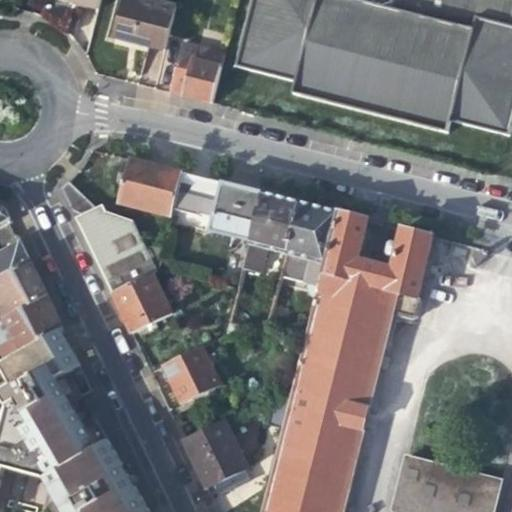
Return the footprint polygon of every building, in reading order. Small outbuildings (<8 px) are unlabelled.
[(98,9),(100,0),(59,0),(63,1),(98,9)] [(126,40),(145,45),(155,3),(142,0),(124,0),(115,38),(126,40)] [(511,0),(252,0),(236,69),(295,84),(292,96),(446,136),(450,123),(500,136),(508,138),(511,122),(511,0)] [(176,9),(155,3),(145,45),(166,51),(176,9)] [(185,98),(212,105),(220,70),(194,63),(198,50),(183,47),(170,94),(185,98)] [(223,56),(198,50),(194,63),(220,70),(223,56)] [(171,218),(181,172),(154,165),(130,159),(128,165),(123,164),(118,183),(123,184),(118,205),(171,218)] [(209,233),(249,242),(261,192),(227,184),(207,179),(199,209),(212,220),(209,233)] [(87,248),(110,294),(152,275),(153,275),(139,246),(128,222),(92,209),(69,182),(59,189),(70,211),(80,215),(76,225),(87,248)] [(265,249),(286,255),(300,202),(282,198),(261,192),(249,242),(240,279),(250,281),(253,270),(259,272),(265,249)] [(299,282),(319,287),(338,212),(315,206),(300,202),(286,255),(304,259),(299,282)] [(0,276),(29,260),(20,242),(0,252),(0,226),(10,221),(4,209),(0,208),(0,276)] [(342,511),(392,316),(412,321),(416,319),(420,302),(417,297),(416,297),(422,276),(428,277),(429,271),(432,261),(426,259),(432,236),(402,228),(397,247),(391,246),(388,248),(387,255),(389,259),(394,260),(391,271),(374,266),(356,261),(366,219),(338,212),(319,287),(261,511),(342,511)] [(164,250),(139,246),(153,275),(159,272),(164,250)] [(0,276),(0,300),(9,317),(47,297),(29,260),(0,276)] [(171,316),(152,275),(110,294),(118,312),(130,335),(171,316)] [(0,322),(0,361),(1,364),(62,329),(47,297),(9,317),(0,322)] [(226,338),(245,328),(229,324),(226,338)] [(0,368),(2,372),(11,387),(73,351),(66,337),(62,329),(1,364),(0,364),(0,368)] [(215,343),(164,368),(175,392),(181,405),(220,387),(211,367),(224,361),(215,343)] [(69,372),(80,365),(73,351),(11,387),(0,393),(0,395),(5,405),(20,431),(70,403),(82,397),(69,372)] [(76,414),(70,403),(20,431),(5,405),(0,423),(0,467),(3,468),(32,476),(36,459),(32,451),(82,423),(76,414)] [(224,422),(182,442),(196,472),(205,490),(247,471),(224,422)] [(150,511),(125,470),(102,430),(82,423),(32,451),(36,459),(32,476),(42,479),(59,511),(150,511)] [(407,457),(394,511),(398,511),(492,511),(500,481),(407,457)]
